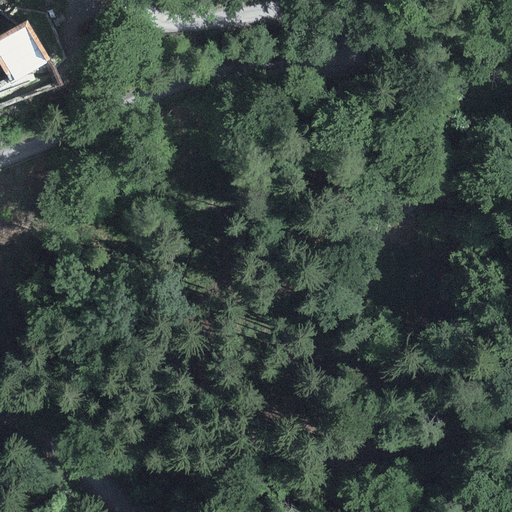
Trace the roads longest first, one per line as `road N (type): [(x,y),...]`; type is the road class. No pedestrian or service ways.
road 1 (track): [(0,166),(195,79),(332,61),(350,44),(338,14),(157,16),(130,0)]
road 2 (track): [(108,511),(81,482),(0,437)]
